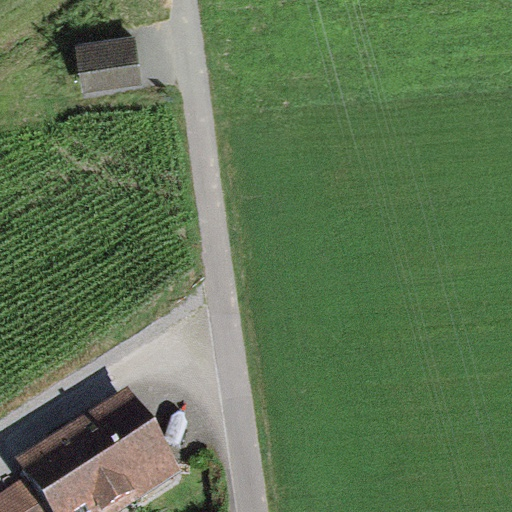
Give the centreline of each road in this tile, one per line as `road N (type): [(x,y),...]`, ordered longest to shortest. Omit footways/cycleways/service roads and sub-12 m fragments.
road 1 (track): [(178,0),(225,294)]
road 2 (residential): [(225,294),(255,511)]
